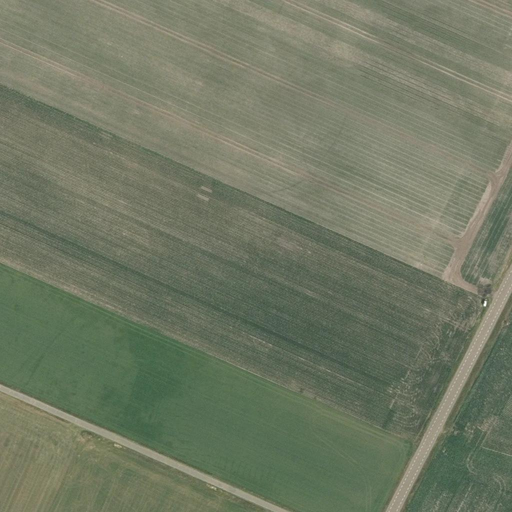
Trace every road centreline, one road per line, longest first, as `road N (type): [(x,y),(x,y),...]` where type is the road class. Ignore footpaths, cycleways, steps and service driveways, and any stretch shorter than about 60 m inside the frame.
road 1 (track): [(279,511),(0,389)]
road 2 (tertiary): [(392,511),(511,276)]
